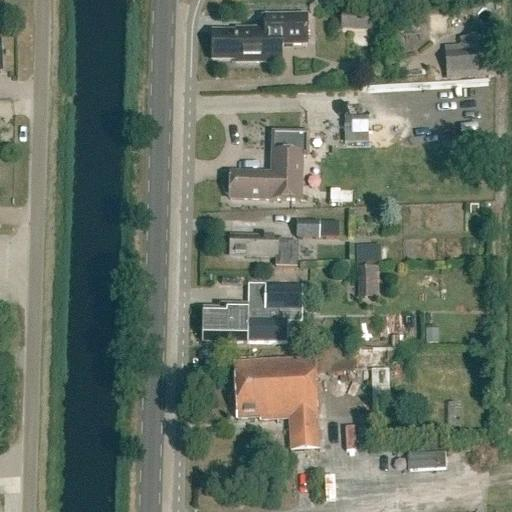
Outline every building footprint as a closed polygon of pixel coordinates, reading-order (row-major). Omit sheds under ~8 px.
[(306,49),(306,20),(267,20),(267,34),(236,34),(236,37),(214,37),(214,62),(236,62),(236,65),(267,65),(267,49),(306,49)] [(447,80),(492,78),(491,40),(459,42),(459,49),(446,49),(447,80)] [(224,189),(224,192),(226,197),(230,200),(230,203),(299,205),(300,160),(306,160),(306,139),(273,138),(272,158),(272,179),(231,178),(231,182),(226,184),(224,189)] [(330,204),(340,204),(340,192),(330,192),(330,204)] [(337,241),(337,225),(295,223),(294,240),(317,241),(317,240),(337,241)] [(278,247),(278,242),(247,241),(247,243),(231,242),(230,260),(246,260),(246,262),(277,263),(276,271),(298,272),(298,248),(278,247)] [(379,249),(355,249),(355,266),(379,266),(379,249)] [(357,301),(376,301),(376,269),(356,269),(357,301)] [(303,316),(305,289),(266,289),(265,315),(249,315),(249,311),(224,310),(221,310),(221,314),(205,313),(204,348),(248,348),(290,348),(290,316),(303,316)] [(438,328),(425,328),(425,346),(438,346),(438,328)] [(315,383),(315,382),(314,361),(235,366),(238,423),(259,421),(259,424),(289,422),(291,454),(320,452),(315,383)] [(366,408),(384,408),(384,371),(366,371),(366,408)]
